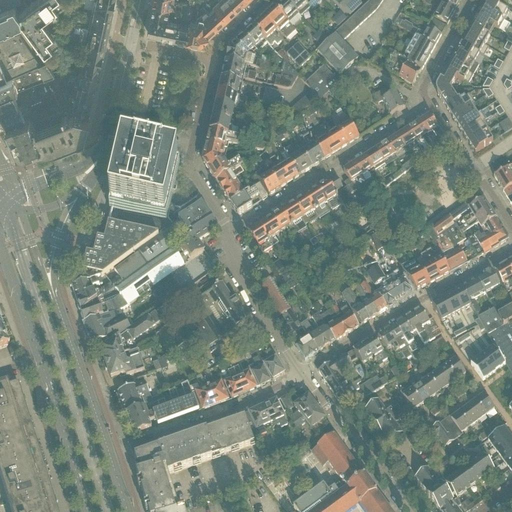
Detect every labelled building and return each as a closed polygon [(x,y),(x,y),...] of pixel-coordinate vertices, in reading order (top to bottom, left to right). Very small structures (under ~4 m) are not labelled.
[(0,0),(0,9),(14,4),(20,1),(20,0),(0,0)] [(0,30),(16,24),(16,23),(20,21),(46,55),(38,61),(40,65),(41,65),(46,63),(49,68),(53,46),(60,41),(44,19),(66,2),(64,0),(34,0),(32,2),(30,3),(27,6),(25,4),(24,2),(16,7),(14,4),(0,9),(0,30)] [(96,0),(94,0),(92,12),(111,17),(114,3),(96,0)] [(153,0),(153,5),(169,8),(177,10),(181,10),(180,13),(180,16),(179,17),(190,19),(194,0),(189,0),(189,4),(172,2),(172,0),(153,0)] [(207,0),(214,8),(226,20),(237,10),(227,0),(219,0),(218,1),(217,0),(207,0)] [(227,0),(237,10),(246,0),(227,0)] [(286,0),(276,9),(287,21),(297,12),(286,0)] [(303,0),(286,0),(297,12),(301,17),(311,8),(303,0)] [(322,2),(321,0),(303,0),(311,8),(313,10),(322,2)] [(344,0),(340,5),(345,10),(355,0),(344,0)] [(357,0),(355,0),(345,10),(349,15),(361,4),(362,4),(357,0)] [(374,0),(369,0),(368,3),(376,11),(381,4),(374,0)] [(436,0),(442,3),(455,11),(461,1),(459,0),(436,0)] [(487,0),(486,0),(482,8),(504,21),(509,12),(487,0)] [(368,3),(364,7),(372,15),(376,11),(368,3)] [(455,11),(442,3),(434,18),(447,25),(455,11)] [(153,5),(150,17),(164,20),(167,21),(167,20),(169,8),(153,5)] [(203,19),(201,19),(202,30),(208,36),(226,20),(214,8),(208,13),(202,6),(199,9),(200,15),(202,14),(203,19)] [(364,7),(359,10),(367,19),(372,15),(364,7)] [(274,8),(263,18),(276,32),(278,30),(286,40),(295,31),(287,22),(287,21),(276,9),(274,8)] [(499,31),(504,21),(482,8),(476,18),(495,28),(499,31)] [(359,10),(355,14),(363,23),(367,19),(359,10)] [(92,12),(88,28),(108,33),(111,17),(92,12)] [(340,13),(336,17),(341,23),(346,19),(340,13)] [(355,14),(351,18),(359,27),(363,23),(355,14)] [(147,32),(161,35),(164,20),(150,17),(147,32)] [(336,17),(332,20),(338,26),(341,23),(336,17)] [(188,25),(185,40),(200,43),(208,36),(202,30),(201,19),(197,18),(196,23),(190,22),(189,25),(188,25)] [(263,18),(253,28),(270,47),(274,43),(277,46),(282,41),(275,33),(276,32),(263,18)] [(351,18),(347,22),(355,31),(359,27),(351,18)] [(489,37),(495,28),(476,18),(471,27),(489,37)] [(161,35),(174,38),(177,22),(167,20),(167,21),(164,20),(161,35)] [(433,20),(428,29),(441,36),(446,27),(433,20)] [(174,38),(185,40),(188,25),(177,22),(174,38)] [(347,22),(343,26),(351,35),(355,31),(347,22)] [(402,22),(399,27),(408,33),(415,37),(434,47),(441,36),(428,29),(424,35),(411,27),(412,26),(405,22),(404,23),(402,22)] [(343,26),(338,30),(346,38),(351,35),(343,26)] [(466,36),(484,46),(489,37),(471,27),(466,36)] [(78,41),(85,42),(105,46),(108,33),(88,28),(88,29),(81,28),(78,41)] [(253,28),(243,37),(257,52),(267,43),(270,47),(253,28)] [(342,42),(346,38),(338,30),(334,34),(336,35),(342,42)] [(320,31),(317,35),(322,41),(326,37),(320,31)] [(38,66),(41,65),(40,65),(38,61),(18,34),(1,41),(2,43),(0,43),(0,82),(38,67),(38,66)] [(317,35),(313,38),(319,44),(322,41),(317,35)] [(358,59),(342,42),(336,35),(318,52),(340,76),(358,59)] [(461,45),(479,55),(484,58),(489,49),(484,46),(466,36),(461,45)] [(243,37),(236,44),(247,56),(261,59),(262,57),(257,52),(243,37)] [(408,49),(408,51),(426,61),(434,47),(415,37),(412,43),(407,40),(404,46),(408,49)] [(85,42),(82,55),(102,59),(105,46),(85,42)] [(229,49),(226,61),(246,66),(259,69),(261,59),(247,56),(236,44),(230,49),(229,49)] [(298,45),(293,50),(305,63),(310,58),(298,45)] [(474,64),(479,55),(461,45),(456,54),(474,64)] [(293,50),(287,55),(299,68),(305,63),(293,50)] [(408,61),(406,60),(405,62),(421,71),(426,61),(408,51),(405,55),(410,58),(408,61)] [(390,58),(384,70),(406,83),(412,86),(416,80),(421,71),(405,62),(406,60),(394,53),(391,58),(390,58)] [(456,54),(451,63),(469,73),(473,76),(478,67),(474,64),(456,54)] [(82,55),(79,69),(99,73),(102,59),(82,55)] [(226,61),(223,76),(243,81),(243,79),(255,82),(257,74),(248,72),(248,75),(244,74),(246,66),(226,61)] [(284,62),(282,74),(298,77),(284,62)] [(0,82),(0,97),(45,80),(54,76),(49,68),(46,63),(41,65),(38,66),(38,67),(0,82)] [(464,83),(464,82),(468,85),(473,76),(469,73),(451,63),(445,73),(457,79),(464,83)] [(324,67),(315,74),(316,75),(330,90),(335,87),(336,86),(335,75),(333,76),(324,67)] [(68,80),(76,82),(77,81),(96,85),(99,73),(79,69),(78,76),(70,74),(68,80)] [(437,91),(441,91),(450,91),(457,79),(445,73),(440,81),(437,87),(437,88),(436,88),(436,89),(436,90),(436,91),(437,91)] [(298,77),(282,74),(281,77),(276,76),(274,86),(287,89),(291,88),(298,77)] [(315,74),(305,84),(310,90),(314,85),(327,91),(329,92),(330,90),(316,75),(315,74)] [(223,76),(219,92),(245,99),(247,94),(245,93),(247,85),(242,84),(243,81),(223,76)] [(58,77),(56,78),(62,88),(64,87),(58,77)] [(0,97),(0,109),(1,112),(53,91),(45,80),(0,97)] [(67,86),(66,91),(74,94),(73,95),(93,99),(96,85),(77,81),(76,82),(68,80),(67,86)] [(314,85),(310,90),(312,92),(319,100),(320,100),(319,99),(327,91),(314,85)] [(265,90),(263,102),(269,103),(269,104),(277,105),(279,93),(272,91),(271,91),(265,90)] [(5,125),(6,126),(29,117),(29,116),(48,109),(59,104),(53,91),(1,112),(6,125),(5,125)] [(441,91),(437,91),(436,91),(436,92),(436,93),(437,94),(437,95),(441,101),(441,100),(446,109),(457,102),(450,91),(441,91)] [(73,95),(63,92),(72,106),(74,109),(80,110),(89,112),(93,99),(73,95)] [(219,92),(216,105),(236,110),(242,111),(244,112),(247,99),(245,99),(219,92)] [(312,92),(307,96),(314,104),(319,100),(312,92)] [(397,93),(386,98),(383,93),(374,98),(378,106),(383,104),(389,117),(405,109),(397,93)] [(470,106),(474,104),(469,95),(464,98),(464,97),(457,102),(446,109),(452,118),(470,106)] [(307,96),(302,100),(309,109),(314,104),(307,96)] [(302,100),(297,104),(304,113),(309,109),(302,100)] [(297,104),(292,109),(299,117),(304,113),(297,104)] [(216,105),(213,118),(239,124),(240,120),(234,118),(236,110),(216,105)] [(470,106),(452,118),(458,127),(476,115),(470,106)] [(29,117),(6,126),(20,161),(27,158),(36,154),(36,155),(42,152),(41,152),(63,143),(63,144),(68,142),(68,141),(84,135),(86,126),(88,118),(88,117),(79,115),(64,111),(64,110),(50,115),(48,109),(29,116),(29,117)] [(292,109),(288,113),(295,121),(299,117),(292,109)] [(464,135),(484,122),(486,121),(480,112),(476,115),(458,127),(464,135)] [(339,131),(338,131),(348,146),(359,138),(353,130),(344,115),(339,118),(343,123),(341,124),(344,128),(340,130),(339,131)] [(430,116),(419,124),(426,135),(427,135),(428,134),(433,131),(433,132),(439,140),(433,144),(433,146),(436,149),(444,144),(447,142),(430,116)] [(213,118),(210,132),(230,136),(232,128),(238,129),(239,124),(213,118)] [(499,124),(502,129),(511,124),(508,119),(499,124)] [(469,144),(487,133),(487,132),(489,131),(484,122),(464,135),(469,144)] [(327,124),(320,128),(336,153),(348,146),(338,130),(333,133),(327,124)] [(419,124),(408,130),(416,142),(422,138),(422,139),(427,136),(419,124)] [(511,125),(511,124),(502,129),(505,134),(511,129),(511,125)] [(320,128),(308,136),(324,161),(336,153),(320,128)] [(408,130),(398,137),(405,149),(406,150),(407,153),(418,146),(416,142),(408,130)] [(210,132),(207,146),(227,150),(228,143),(238,146),(240,138),(230,136),(210,132)] [(487,133),(469,144),(475,153),(491,143),(493,142),(487,133)] [(309,149),(302,153),(312,169),(324,161),(308,136),(303,139),(309,149)] [(398,137),(387,144),(395,157),(397,160),(407,153),(405,149),(398,137)] [(269,145),(255,142),(253,149),(263,151),(269,145)] [(387,144),(376,151),(386,167),(397,160),(395,157),(387,144)] [(203,162),(208,171),(226,160),(226,159),(225,157),(227,150),(207,146),(203,162)] [(428,149),(423,153),(426,157),(436,150),(436,149),(433,146),(428,149)] [(290,148),(284,152),(300,176),(312,169),(302,153),(296,157),(290,148)] [(376,151),(365,158),(374,171),(375,173),(386,167),(376,151)] [(300,176),(284,152),(274,158),(290,183),(300,176)] [(112,208),(165,220),(177,167),(150,161),(150,164),(144,163),(145,159),(124,154),(112,208)] [(414,161),(417,165),(424,159),(421,155),(414,161)] [(275,171),(270,174),(280,189),(290,183),(274,158),(269,162),(275,171)] [(365,158),(354,165),(365,182),(369,179),(370,175),(369,174),(374,171),(365,158)] [(208,171),(216,183),(242,166),(238,160),(230,166),(226,160),(208,171)] [(402,168),(406,173),(415,165),(411,160),(402,168)] [(354,189),(365,182),(354,165),(343,172),(349,181),(344,184),(347,188),(336,195),(342,204),(346,210),(353,205),(348,197),(356,192),(354,189)] [(216,183),(223,194),(237,185),(233,179),(243,173),(239,168),(242,166),(216,183)] [(511,166),(494,177),(503,192),(511,186),(511,166)] [(261,171),(255,175),(259,181),(264,188),(269,196),(280,189),(270,174),(266,168),(261,171)] [(401,170),(393,177),(396,181),(404,174),(401,170)] [(336,178),(328,183),(335,193),(343,188),(336,178)] [(391,179),(383,185),(386,189),(393,182),(391,179)] [(328,182),(317,189),(327,204),(332,201),(336,207),(342,204),(336,195),(335,193),(328,183),(328,182)] [(223,194),(231,205),(259,186),(253,190),(250,185),(241,191),(237,185),(223,194)] [(259,186),(231,205),(238,216),(252,207),(248,201),(258,195),(262,201),(267,198),(259,186)] [(372,193),(376,197),(384,190),(380,186),(372,193)] [(511,186),(503,192),(506,198),(511,194),(511,186)] [(317,189),(305,197),(318,218),(327,212),(325,205),(326,204),(327,204),(317,189)] [(471,200),(426,233),(431,240),(433,239),(432,238),(436,235),(438,237),(445,232),(453,227),(454,226),(452,223),(469,210),(472,214),(463,220),(466,225),(475,219),(489,210),(479,194),(471,200)] [(375,200),(371,195),(362,202),(361,200),(353,205),(346,210),(352,219),(360,214),(361,210),(375,200)] [(305,197),(295,204),(304,218),(305,218),(309,224),(309,225),(313,222),(319,219),(318,218),(305,197)] [(295,204),(282,212),(296,233),(306,227),(301,220),(303,219),(304,218),(295,204)] [(118,275),(116,276),(117,277),(119,276),(124,282),(149,264),(149,265),(169,251),(168,249),(172,247),(211,220),(202,205),(159,236),(140,249),(133,254),(135,256),(114,270),(118,275)] [(495,220),(489,210),(475,219),(466,225),(459,230),(455,225),(445,232),(455,248),(466,241),(462,234),(478,224),(481,229),(495,220)] [(282,212),(272,218),(281,233),(286,230),(291,237),(296,233),(282,212)] [(162,222),(123,213),(121,223),(160,232),(162,222)] [(272,218),(259,226),(273,248),(278,245),(274,238),(281,233),(272,218)] [(172,247),(173,249),(190,238),(191,239),(197,235),(199,235),(202,239),(217,229),(211,220),(172,247)] [(479,235),(467,242),(472,250),(477,259),(506,243),(507,240),(507,238),(505,234),(495,220),(481,229),(485,234),(486,233),(490,238),(486,240),(484,237),(481,239),(479,235)] [(83,270),(83,271),(86,279),(87,283),(101,278),(121,263),(133,254),(140,249),(159,236),(109,224),(108,224),(105,240),(98,239),(94,255),(89,254),(88,254),(87,254),(83,270)] [(273,248),(259,226),(249,233),(263,255),(273,248)] [(327,231),(321,236),(324,239),(324,240),(329,236),(330,236),(330,235),(329,235),(327,231)] [(441,258),(449,274),(450,273),(450,272),(463,265),(464,266),(464,265),(455,248),(445,232),(438,237),(436,235),(432,238),(433,239),(431,240),(432,242),(439,254),(441,258)] [(376,234),(369,239),(373,244),(380,240),(376,234)] [(184,258),(201,247),(197,242),(202,239),(199,235),(197,235),(191,239),(190,238),(173,249),(181,259),(184,258)] [(315,239),(304,246),(308,251),(318,244),(315,239)] [(319,244),(309,251),(317,262),(327,255),(319,244)] [(308,251),(304,246),(293,254),(297,259),(308,251)] [(203,252),(201,247),(184,258),(181,259),(173,249),(172,247),(168,249),(169,251),(149,265),(149,264),(124,282),(119,276),(117,277),(110,283),(119,295),(120,296),(127,307),(157,286),(171,276),(185,267),(183,265),(197,256),(203,252)] [(431,251),(425,254),(430,264),(430,265),(439,280),(449,274),(441,259),(441,258),(438,253),(434,256),(433,256),(431,251)] [(210,261),(203,252),(197,256),(203,266),(210,261)] [(425,254),(420,257),(425,266),(421,269),(425,276),(422,277),(427,286),(429,285),(439,280),(430,265),(430,264),(425,254)] [(288,258),(283,263),(286,267),(287,267),(290,264),(292,263),(288,258)] [(281,260),(274,265),(275,270),(278,274),(279,273),(286,267),(283,263),(281,260)] [(370,262),(364,266),(369,273),(369,274),(375,270),(370,262)] [(418,270),(414,262),(409,265),(408,263),(400,267),(410,282),(417,292),(427,286),(422,277),(425,276),(421,269),(418,270)] [(290,264),(287,267),(291,274),(295,272),(290,264)] [(511,281),(511,273),(507,265),(495,272),(508,293),(509,293),(508,291),(511,289),(508,284),(511,281)] [(286,267),(279,273),(284,280),(288,287),(290,291),(298,285),(291,274),(287,267),(286,267)] [(369,273),(367,274),(376,289),(379,287),(383,293),(378,296),(387,310),(399,302),(385,279),(381,271),(377,273),(375,270),(369,274),(369,273)] [(385,279),(399,302),(412,294),(406,286),(403,280),(398,273),(397,272),(385,279)] [(477,280),(485,295),(489,302),(493,300),(490,293),(500,287),(492,272),(484,277),(478,281),(478,280),(477,280)] [(164,295),(156,300),(160,306),(176,294),(177,296),(182,293),(171,276),(157,286),(164,295)] [(72,288),(76,300),(99,292),(97,287),(103,285),(101,278),(87,283),(72,288)] [(270,279),(257,288),(277,319),(290,311),(270,279)] [(479,298),(485,295),(477,280),(462,289),(471,306),(476,315),(481,312),(474,300),(479,298)] [(366,283),(360,287),(378,315),(387,310),(378,296),(375,298),(366,283)] [(190,304),(189,305),(195,315),(190,318),(193,324),(198,330),(199,332),(209,347),(214,344),(215,343),(239,328),(247,323),(237,306),(239,304),(235,299),(233,300),(222,284),(214,289),(190,304)] [(175,298),(178,303),(179,303),(179,302),(197,290),(194,286),(175,298)] [(364,305),(361,307),(370,321),(378,315),(360,287),(355,291),(364,305)] [(462,289),(452,294),(461,312),(471,306),(462,289)] [(351,291),(342,296),(343,298),(344,299),(356,318),(361,326),(370,321),(361,307),(351,291)] [(76,300),(78,306),(86,303),(88,308),(101,298),(99,292),(76,300)] [(452,294),(442,299),(451,317),(461,312),(452,294)] [(86,303),(78,306),(84,323),(115,313),(117,312),(121,310),(123,309),(127,307),(120,296),(119,295),(104,302),(103,298),(101,300),(101,298),(88,308),(86,303)] [(173,297),(163,304),(166,309),(176,302),(173,297)] [(434,304),(432,305),(441,323),(451,317),(442,299),(434,304)] [(333,302),(327,306),(330,311),(332,310),(336,318),(341,315),(340,314),(333,302)] [(509,324),(510,324),(511,323),(511,307),(510,309),(507,303),(493,310),(503,328),(509,324)] [(344,317),(339,321),(347,335),(359,327),(354,319),(350,314),(346,308),(341,312),(343,314),(343,315),(344,317)] [(324,315),(319,318),(335,343),(344,337),(347,335),(339,321),(333,324),(331,321),(336,318),(332,310),(330,311),(324,315)] [(420,310),(412,315),(416,320),(429,343),(435,339),(427,326),(430,324),(421,311),(420,310)] [(478,318),(488,337),(503,328),(493,310),(478,318)] [(84,323),(83,324),(83,325),(84,324),(91,345),(91,346),(92,346),(92,345),(107,340),(108,343),(117,337),(130,328),(124,319),(123,320),(122,320),(119,311),(117,312),(115,313),(84,323)] [(290,311),(277,319),(285,331),(289,337),(305,361),(317,354),(305,334),(298,339),(295,334),(302,329),(300,325),(298,323),(290,311)] [(100,350),(104,361),(123,355),(130,353),(127,343),(133,339),(134,340),(161,321),(155,312),(103,349),(100,350)] [(320,331),(317,333),(326,348),(335,343),(319,318),(317,314),(311,318),(320,331)] [(412,315),(404,320),(413,335),(415,333),(416,333),(424,346),(429,343),(412,315)] [(404,320),(395,326),(404,340),(408,345),(409,347),(413,353),(417,350),(418,350),(411,338),(410,337),(410,336),(413,335),(404,320)] [(300,325),(305,334),(317,354),(326,348),(317,333),(315,335),(306,321),(300,325)] [(503,328),(488,337),(506,364),(508,367),(511,372),(511,371),(511,328),(510,324),(509,324),(503,328)] [(395,326),(387,331),(406,361),(411,358),(406,350),(409,347),(408,345),(404,340),(395,326)] [(387,331),(378,336),(384,345),(387,351),(391,348),(401,364),(401,363),(406,361),(387,331)] [(442,338),(433,344),(439,354),(448,349),(442,338)] [(374,339),(364,345),(378,367),(382,365),(381,363),(385,361),(386,360),(387,360),(386,359),(383,353),(382,352),(375,339),(374,339)] [(378,367),(364,345),(354,351),(362,365),(367,362),(372,371),(378,367)] [(493,349),(486,354),(498,370),(505,365),(503,362),(493,349)] [(105,363),(103,364),(105,371),(108,370),(110,376),(111,379),(119,376),(124,374),(125,377),(126,376),(130,375),(144,370),(139,356),(139,355),(137,350),(130,353),(123,355),(104,361),(105,363)] [(268,371),(273,380),(285,374),(276,359),(275,360),(270,350),(264,354),(267,358),(262,361),(268,371)] [(331,364),(318,372),(327,385),(339,376),(337,374),(343,370),(347,375),(354,370),(354,369),(355,369),(352,364),(357,361),(352,353),(352,352),(332,365),(331,364)] [(486,354),(478,360),(490,376),(498,370),(486,354)] [(161,370),(162,371),(168,369),(166,363),(170,361),(168,355),(158,362),(161,370)] [(270,382),(266,373),(258,358),(253,361),(255,365),(249,367),(259,387),(270,382)] [(456,360),(447,366),(457,381),(466,375),(456,360)] [(478,360),(471,365),(483,382),(490,376),(478,360)] [(230,379),(224,382),(228,390),(232,400),(244,394),(236,376),(233,370),(229,361),(224,363),(228,372),(227,373),(230,379)] [(158,362),(153,363),(156,372),(161,370),(158,362)] [(447,366),(438,372),(448,387),(457,381),(447,366)] [(238,368),(233,370),(236,376),(244,394),(256,389),(259,387),(249,367),(246,369),(247,372),(241,374),(238,368)] [(359,367),(355,369),(361,379),(366,376),(360,367),(359,367)] [(396,368),(391,372),(396,380),(401,376),(396,368)] [(327,385),(335,397),(347,388),(341,378),(347,375),(343,370),(337,374),(339,376),(327,385)] [(209,371),(202,374),(202,375),(205,381),(205,380),(215,406),(227,402),(221,384),(215,387),(213,382),(209,371)] [(438,372),(421,384),(431,399),(435,395),(437,398),(445,393),(443,390),(448,387),(438,372)] [(202,375),(196,378),(198,383),(199,383),(202,392),(197,394),(196,394),(203,411),(215,406),(205,380),(205,381),(202,375)] [(347,388),(335,397),(343,410),(346,408),(348,410),(387,386),(383,379),(374,385),(371,381),(371,380),(370,381),(360,388),(364,395),(362,397),(358,396),(356,392),(359,390),(358,388),(357,386),(361,383),(359,381),(347,388)] [(417,381),(409,386),(412,390),(422,405),(431,399),(422,386),(421,384),(420,385),(417,381)] [(467,385),(471,390),(477,386),(473,381),(467,385)] [(145,383),(118,393),(122,404),(126,415),(146,407),(145,406),(145,405),(142,397),(149,394),(149,392),(148,391),(145,383)] [(187,403),(181,405),(185,418),(198,413),(193,398),(192,395),(192,394),(188,383),(181,386),(187,403)] [(0,511),(58,511),(41,454),(37,442),(29,416),(25,405),(21,391),(19,385),(0,391),(0,511)] [(422,405),(412,390),(409,386),(400,393),(413,411),(422,405)] [(174,408),(168,410),(172,422),(185,418),(181,405),(175,389),(169,393),(174,408)] [(297,414),(290,419),(293,425),(316,408),(308,397),(307,398),(302,390),(295,395),(300,403),(294,407),(299,413),(297,414)] [(455,394),(458,399),(465,395),(461,390),(455,394)] [(196,392),(192,394),(192,395),(198,412),(203,411),(196,394),(197,394),(196,392)] [(484,395),(477,401),(487,415),(494,410),(484,395)] [(286,397),(280,400),(287,411),(287,412),(293,409),(292,407),(288,401),(286,397)] [(280,400),(279,401),(279,400),(276,402),(262,408),(272,429),(280,425),(281,429),(287,426),(281,413),(287,411),(280,400)] [(161,412),(154,415),(156,421),(158,428),(172,422),(168,410),(164,401),(163,401),(158,403),(161,412)] [(477,401),(468,407),(479,421),(487,415),(477,401)] [(366,411),(378,427),(400,410),(397,406),(392,410),(390,408),(385,412),(378,402),(366,411)] [(146,407),(126,415),(134,437),(152,430),(149,423),(154,421),(154,422),(156,421),(154,415),(154,414),(149,416),(146,407)] [(468,407),(460,414),(470,428),(479,421),(468,407)] [(272,429),(262,408),(252,413),(244,417),(253,442),(267,435),(265,432),(272,429)] [(316,408),(293,425),(295,428),(296,430),(306,423),(311,430),(312,429),(315,434),(327,425),(324,420),(325,419),(316,408)] [(436,408),(430,412),(434,417),(440,413),(436,408)] [(400,410),(378,427),(389,443),(402,434),(394,424),(400,420),(398,418),(403,414),(400,410)] [(460,414),(451,420),(462,434),(470,428),(460,414)] [(420,420),(424,425),(430,420),(426,415),(420,420)] [(224,425),(207,430),(217,458),(232,454),(235,452),(254,445),(253,442),(244,417),(224,425)] [(462,434),(451,420),(449,418),(430,432),(436,439),(439,437),(440,440),(445,448),(462,435),(462,434)] [(207,430),(188,437),(198,465),(217,458),(207,430)] [(490,440),(488,442),(493,449),(509,437),(504,430),(490,440)] [(486,432),(480,437),(483,442),(489,437),(486,432)] [(188,437),(168,444),(178,472),(198,465),(188,437)] [(296,511),(352,511),(360,507),(363,511),(388,511),(334,437),(317,449),(318,451),(313,455),(323,468),(328,464),(343,484),(341,486),(340,485),(329,493),(324,486),(294,508),(296,511)] [(511,440),(509,437),(493,449),(499,456),(511,446),(511,440)] [(158,447),(158,449),(166,472),(168,476),(178,472),(168,444),(158,447)] [(511,446),(499,456),(502,461),(504,464),(511,457),(511,446)] [(148,511),(175,511),(164,473),(166,472),(158,449),(135,458),(138,466),(135,467),(137,471),(141,470),(142,474),(137,476),(148,511)] [(464,450),(449,461),(452,464),(463,456),(467,461),(470,458),(464,450)] [(446,483),(448,486),(455,495),(457,498),(494,472),(492,469),(482,456),(446,483)] [(447,462),(436,470),(439,474),(450,466),(447,462)] [(427,495),(427,496),(440,486),(444,484),(439,477),(435,480),(428,470),(416,479),(427,495)] [(427,496),(439,511),(440,511),(452,503),(450,499),(455,495),(448,486),(443,490),(440,486),(427,496)] [(456,500),(452,503),(440,511),(459,511),(457,509),(461,506),(456,500)] [(468,511),(477,506),(474,502),(470,505),(467,501),(462,506),(466,511),(468,511)]
